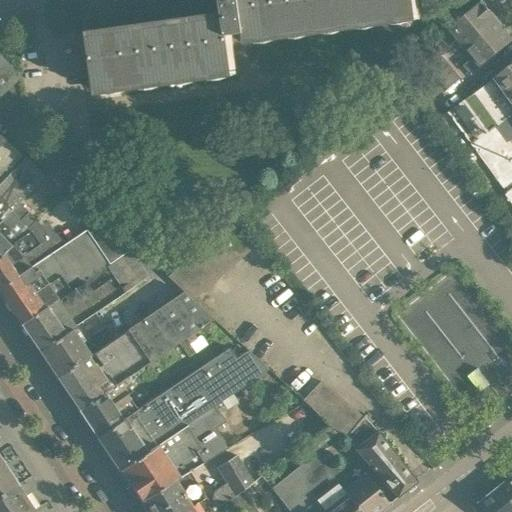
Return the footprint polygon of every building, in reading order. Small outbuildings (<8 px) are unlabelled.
[(97,92),(236,72),(231,36),(246,34),(247,45),(420,21),(417,0),(223,0),(226,18),(89,37),(97,92)] [(465,48),(498,20),(482,1),(449,29),(450,30),(440,38),(448,47),(458,40),(465,48)] [(472,75),(511,41),(511,36),(498,20),(465,48),(472,57),(459,68),(463,73),(467,70),(472,75)] [(445,61),(434,48),(421,60),(432,72),(445,61)] [(0,97),(20,79),(0,55),(0,97)] [(445,61),(432,72),(448,91),(461,79),(445,61)] [(506,193),(511,188),(511,65),(450,111),(448,114),(506,193)] [(5,142),(0,146),(0,185),(14,171),(10,168),(21,156),(5,142)] [(0,223),(19,204),(43,180),(25,161),(14,171),(0,185),(0,223)] [(20,257),(48,240),(35,221),(19,204),(0,223),(0,256),(12,244),(20,257)] [(212,238),(235,264),(256,246),(235,218),(212,238)] [(0,294),(9,307),(114,236),(101,222),(62,249),(33,267),(0,288),(0,294)] [(0,288),(33,267),(62,249),(54,236),(48,240),(20,257),(12,244),(0,256),(0,288)] [(128,251),(114,236),(9,307),(20,324),(131,251),(130,250),(128,251)] [(235,264),(212,238),(201,247),(224,274),(235,264)] [(201,247),(191,257),(214,283),(224,274),(201,247)] [(69,331),(74,328),(148,277),(131,251),(20,324),(38,351),(69,331)] [(214,283),(191,257),(180,266),(203,292),(214,283)] [(166,278),(182,292),(192,302),(203,292),(180,266),(166,278)] [(123,380),(176,344),(212,321),(192,302),(182,292),(112,340),(56,378),(78,411),(123,380)] [(38,351),(56,378),(112,340),(104,327),(84,340),(85,343),(79,347),(69,331),(38,351)] [(196,338),(193,334),(178,344),(188,358),(207,345),(200,336),(196,338)] [(124,419),(96,437),(119,471),(213,408),(221,403),(242,389),(267,371),(246,352),(235,359),(228,349),(136,411),(124,419)] [(477,369),(468,377),(480,393),(490,385),(477,369)] [(131,393),(123,380),(78,411),(96,437),(124,419),(136,411),(131,404),(126,396),(131,393)] [(304,402),(330,427),(342,438),(343,438),(361,419),(321,384),(304,402)] [(246,395),(242,389),(221,403),(226,411),(237,403),(237,402),(246,395)] [(213,408),(119,471),(140,502),(188,473),(227,449),(224,445),(225,444),(221,438),(220,438),(216,434),(217,433),(215,430),(225,423),(220,415),(219,415),(213,408)] [(348,443),(397,499),(417,483),(377,431),(363,418),(365,416),(363,415),(361,419),(343,438),(348,443)] [(314,454),(359,511),(380,511),(389,505),(365,476),(354,484),(351,481),(345,485),(341,479),(344,476),(334,463),(333,463),(328,457),(329,456),(324,450),(325,449),(327,451),(342,438),(330,427),(307,445),(314,454)] [(324,511),(359,511),(314,454),(293,471),(324,511)] [(215,511),(229,501),(240,493),(251,484),(235,457),(216,469),(226,485),(214,493),(212,505),(215,511)] [(0,496),(15,487),(0,464),(0,496)] [(324,511),(293,471),(271,489),(288,511),(324,511)] [(140,502),(146,511),(215,511),(212,505),(208,507),(188,473),(140,502)] [(511,478),(499,488),(511,504),(511,478)] [(15,487),(0,496),(0,511),(27,511),(30,510),(15,487)] [(479,504),(485,511),(511,511),(511,504),(499,488),(479,504)] [(248,503),(240,493),(229,501),(237,511),(248,503)]
